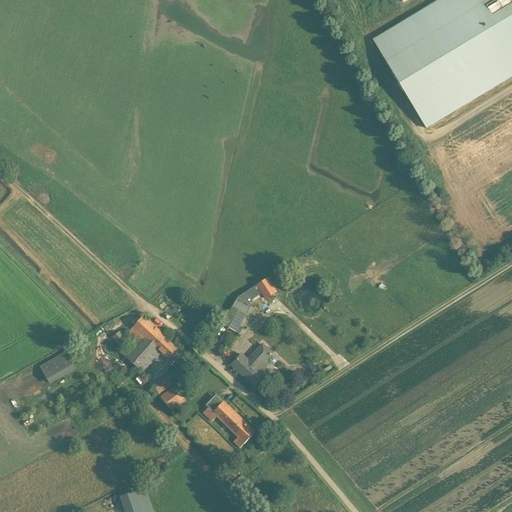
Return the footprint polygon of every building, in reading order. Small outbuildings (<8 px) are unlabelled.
[(401,0),(403,3),(408,0),(438,0),(373,40),(427,128),(511,77),(511,1),(511,0),(401,0)] [(268,278),(257,285),(265,299),(277,292),(268,278)] [(237,298),(222,324),(236,332),(239,326),(251,306),(237,298)] [(143,373),(160,354),(167,360),(179,348),(143,316),(128,333),(137,340),(124,355),(143,373)] [(127,340),(120,331),(112,337),(119,346),(127,340)] [(263,344),(258,349),(248,360),(241,354),(232,365),(255,386),(264,376),(261,373),(270,364),(272,365),(274,364),(276,362),(276,360),(275,358),(271,354),(272,352),(263,344)] [(50,384),(61,378),(51,361),(40,367),(50,384)] [(315,375),(322,370),(318,364),(311,369),(315,375)] [(26,402),(23,396),(31,391),(20,374),(4,384),(19,407),(26,402)] [(168,374),(153,385),(159,394),(175,383),(168,374)] [(142,389),(138,378),(126,382),(130,393),(142,389)] [(161,397),(171,410),(183,401),(182,401),(185,398),(175,386),(161,397)] [(234,442),(239,448),(255,432),(223,401),(212,412),(207,407),(202,412),(212,421),(216,417),(237,438),(234,442)] [(246,483),(248,481),(242,475),(235,482),(241,489),(247,484),(246,483)] [(125,511),(153,511),(145,484),(119,492),(125,511)]
